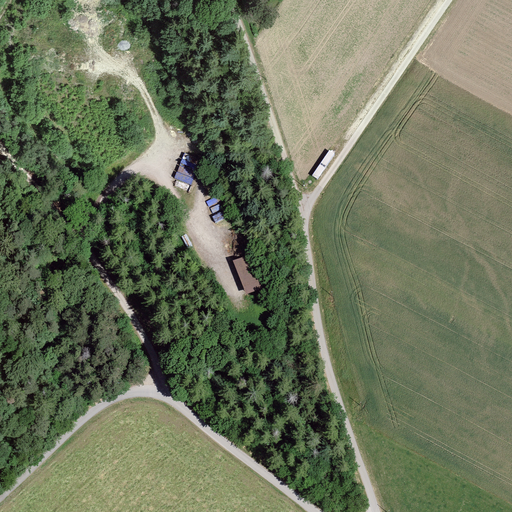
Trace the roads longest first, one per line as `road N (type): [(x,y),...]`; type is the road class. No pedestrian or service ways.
road 1 (unclassified): [(311,511),(169,397),(146,392),(122,395),(93,413),(0,497)]
road 2 (unclassified): [(376,511),(323,347),(303,214)]
road 3 (track): [(169,397),(116,288),(0,148)]
road 4 (track): [(303,214),(227,0)]
